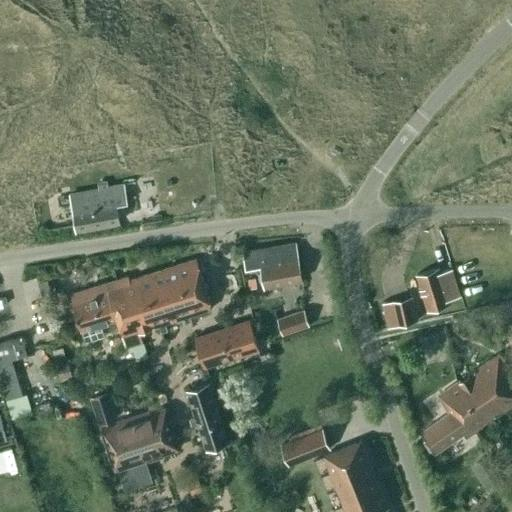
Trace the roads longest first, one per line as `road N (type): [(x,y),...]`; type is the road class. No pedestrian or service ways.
road 1 (unclassified): [(0,258),(357,212)]
road 2 (residential): [(424,511),(355,296),(349,253),(357,212)]
road 3 (unclassified): [(357,212),(417,118),(511,22)]
road 4 (unclassified): [(357,212),(511,210)]
